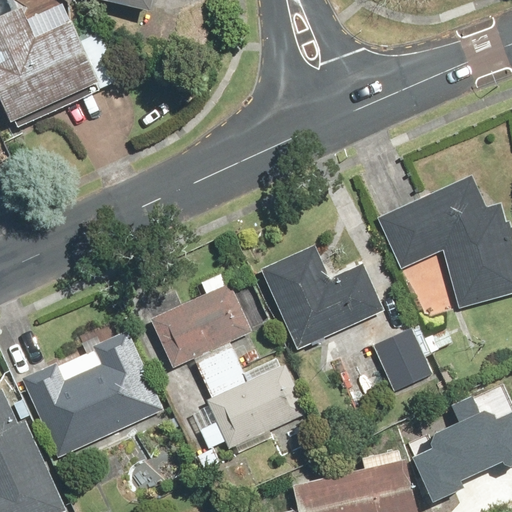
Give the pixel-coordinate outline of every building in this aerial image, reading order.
[(25,4),(0,16),(0,88),(20,129),(126,78),(104,33),(89,41),(70,0),(32,19),(25,4)] [(105,0),(165,9),(166,0),(105,0)] [(0,155),(9,151),(0,132),(0,155)] [(405,270),(444,251),(463,310),(511,295),(511,203),(510,197),(490,204),(475,174),(381,220),(405,270)] [(390,306),(369,262),(337,278),(321,245),(268,271),(306,347),(390,306)] [(281,358),(248,372),(234,343),(257,333),(236,284),(230,286),(225,275),(205,284),(210,295),(155,319),(177,369),(197,360),(215,400),(217,403),(196,412),(213,451),(201,457),(208,471),(223,464),(217,449),(234,442),(239,455),(279,437),(275,430),(314,413),(293,366),(286,369),(281,358)] [(434,357),(420,324),(375,343),(396,392),(437,375),(430,359),(434,357)] [(135,330),(27,376),(61,457),(170,412),(135,330)] [(0,511),(69,511),(73,511),(34,420),(25,424),(8,385),(0,388),(0,511)] [(413,454),(431,495),(465,481),(462,474),(501,457),(506,468),(511,465),(511,406),(500,412),(484,404),(477,388),(454,398),(462,418),(437,428),(431,446),(413,454)] [(419,511),(405,448),(364,458),(367,470),(298,486),(304,508),(285,511),(419,511)]
